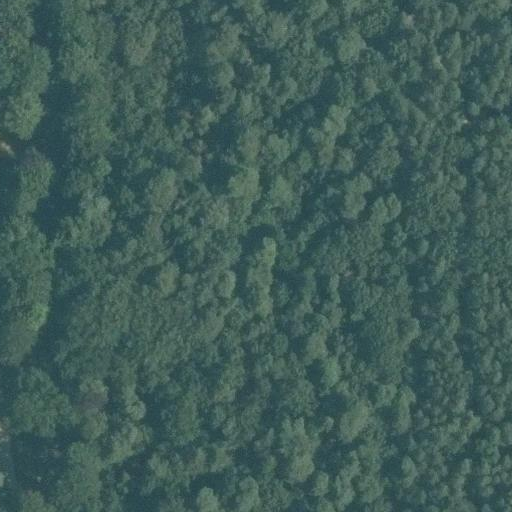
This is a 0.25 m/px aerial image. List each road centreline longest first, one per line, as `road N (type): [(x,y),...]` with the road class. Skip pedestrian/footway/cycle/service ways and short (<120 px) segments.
road 1 (unknown): [(424,3),(333,123),(264,234),(240,511)]
road 2 (tertiary): [(51,511),(51,0)]
